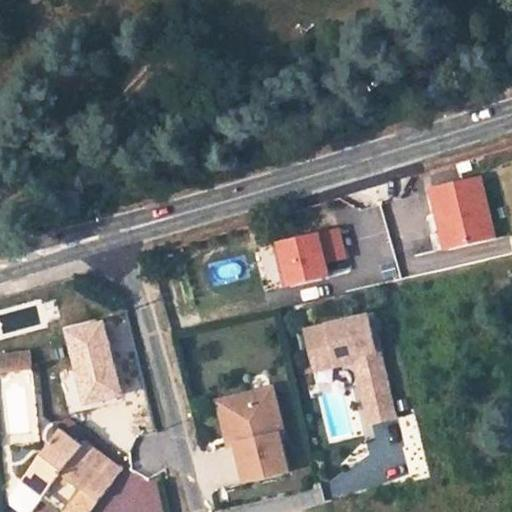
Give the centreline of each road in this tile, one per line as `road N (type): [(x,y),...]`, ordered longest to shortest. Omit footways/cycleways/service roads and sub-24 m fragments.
road 1 (tertiary): [(118,230),(511,112)]
road 2 (residential): [(118,230),(193,511)]
road 3 (tertiary): [(0,276),(118,230)]
